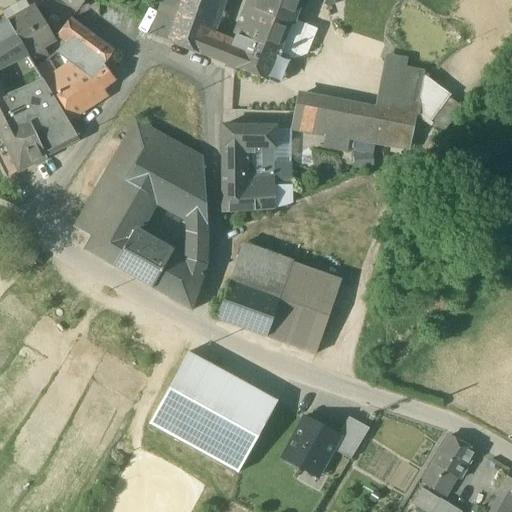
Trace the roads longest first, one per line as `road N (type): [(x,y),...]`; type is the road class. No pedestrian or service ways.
road 1 (residential): [(511,461),(465,434),(199,329)]
road 2 (residential): [(199,329),(215,273),(216,90),(143,56)]
road 3 (residential): [(28,232),(143,56)]
road 4 (residential): [(199,329),(28,232)]
